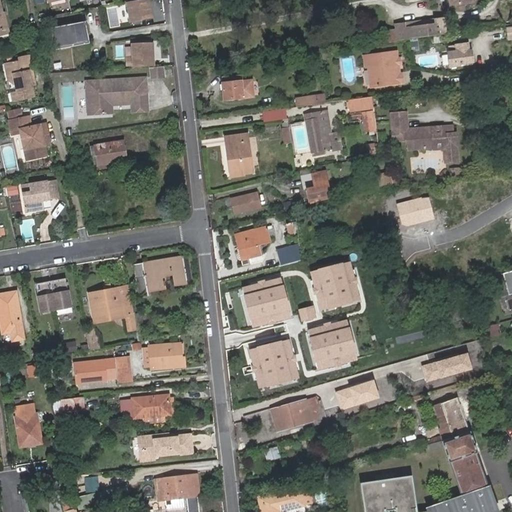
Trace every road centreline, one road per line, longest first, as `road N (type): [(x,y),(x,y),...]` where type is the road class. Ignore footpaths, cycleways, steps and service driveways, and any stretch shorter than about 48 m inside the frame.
road 1 (residential): [(233,511),(201,231)]
road 2 (residential): [(201,231),(173,0)]
road 3 (residential): [(201,231),(0,264)]
